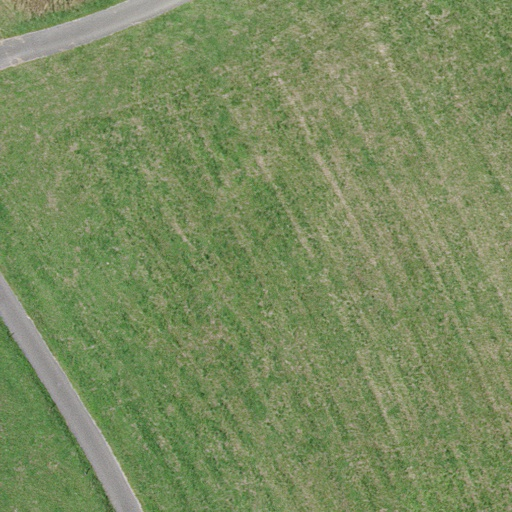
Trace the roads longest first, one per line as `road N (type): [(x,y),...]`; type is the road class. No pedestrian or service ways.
road 1 (track): [(129,511),(0,288)]
road 2 (track): [(0,64),(163,0)]
